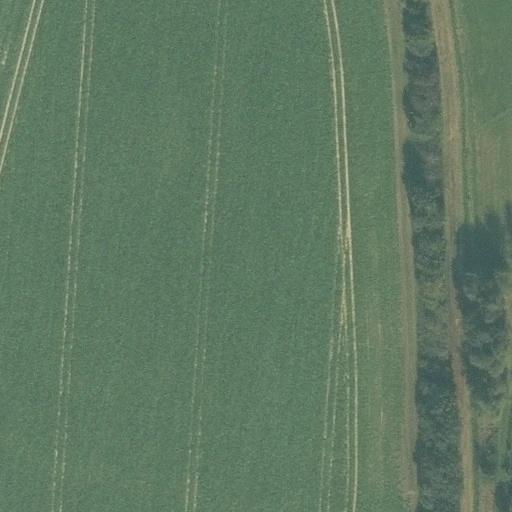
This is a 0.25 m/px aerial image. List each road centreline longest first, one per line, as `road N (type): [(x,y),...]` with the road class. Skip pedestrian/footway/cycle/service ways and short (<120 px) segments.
road 1 (track): [(460,511),(436,0)]
road 2 (track): [(497,511),(511,375)]
